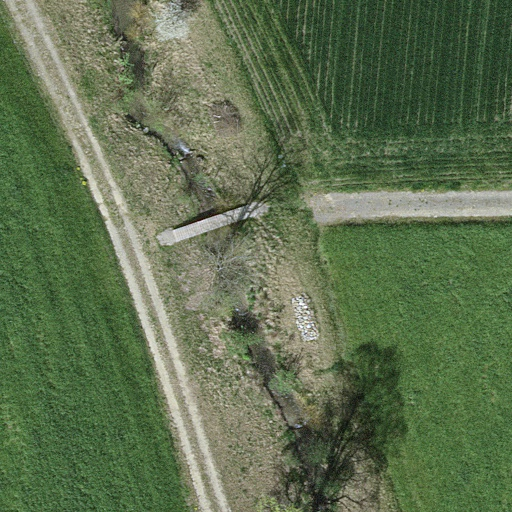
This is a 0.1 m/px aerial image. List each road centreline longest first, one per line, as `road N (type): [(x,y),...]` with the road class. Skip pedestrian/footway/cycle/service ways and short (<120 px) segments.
road 1 (track): [(215,511),(139,266),(80,120),(19,0)]
road 2 (track): [(511,203),(307,201)]
